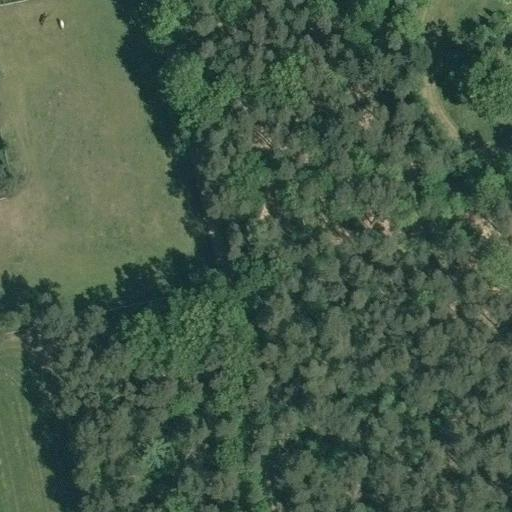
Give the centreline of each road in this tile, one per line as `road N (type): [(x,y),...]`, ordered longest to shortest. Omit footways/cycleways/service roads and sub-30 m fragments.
road 1 (track): [(159,0),(249,373)]
road 2 (track): [(249,373),(281,511)]
